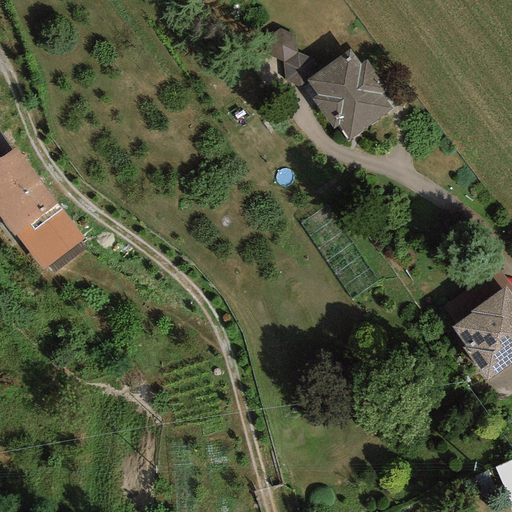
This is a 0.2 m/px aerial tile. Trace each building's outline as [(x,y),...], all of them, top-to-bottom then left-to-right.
[(356,51),(305,83),(344,145),(396,113),(356,51)] [(0,163),(15,155),(0,128),(0,163)] [(0,221),(40,275),(84,243),(18,153),(0,165),(0,221)] [(511,311),(498,292),(442,333),(483,389),(511,367),(511,311)] [(511,506),(511,461),(495,469),(511,506)]
